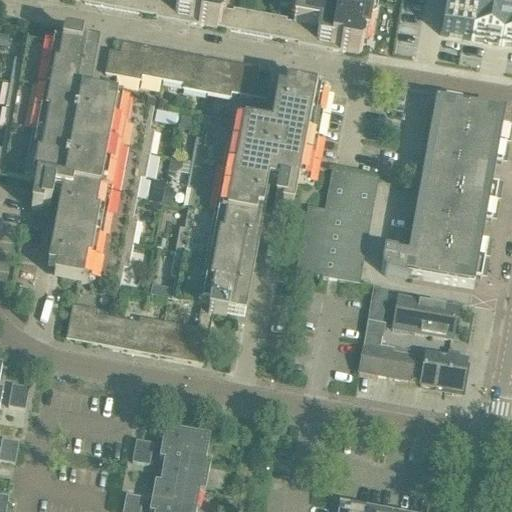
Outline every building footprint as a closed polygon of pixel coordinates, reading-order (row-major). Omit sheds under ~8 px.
[(51,0),(74,4),(78,2),(82,2),(84,6),(156,20),(155,22),(186,27),(187,25),(216,31),(220,28),(223,29),(226,32),(298,46),(297,48),(328,53),(328,52),(358,57),(361,54),(363,48),(360,44),(358,44),(359,39),(367,40),(374,0),(297,0),(293,26),(286,25),(286,23),(233,13),(232,15),(225,14),(227,0),(51,0)] [(511,0),(446,0),(445,12),(440,38),(511,49),(511,0)] [(10,87),(6,110),(11,111),(7,132),(3,153),(0,152),(0,178),(8,180),(29,184),(35,185),(30,213),(38,214),(37,219),(47,221),(52,196),(52,195),(54,186),(47,184),(49,175),(38,173),(36,183),(22,180),(24,168),(32,169),(33,162),(35,162),(36,160),(34,159),(37,139),(40,140),(40,137),(38,137),(42,117),(44,117),(44,115),(42,115),(43,107),(36,105),(38,93),(41,93),(41,91),(38,91),(40,84),(41,78),(49,80),(50,72),(52,72),(53,70),(50,70),(54,50),(79,54),(80,47),(81,43),(63,39),(61,49),(23,42),(19,64),(15,63),(11,84),(10,87)] [(41,78),(40,84),(38,91),(41,91),(41,93),(38,93),(36,105),(43,107),(42,115),(44,115),(44,117),(42,117),(38,137),(40,137),(40,140),(37,139),(34,159),(36,160),(35,162),(33,162),(32,169),(24,168),(22,180),(36,183),(38,173),(49,175),(47,184),(54,186),(52,195),(52,196),(60,197),(47,271),(54,272),(53,281),(80,286),(81,284),(83,284),(87,264),(85,264),(85,262),(87,262),(89,254),(96,256),(99,243),(96,243),(96,241),(99,241),(102,229),(94,227),(95,220),(93,219),(93,217),(96,217),(99,197),(97,197),(98,195),(100,195),(104,175),(101,174),(102,172),(104,173),(105,165),(113,166),(116,154),(113,153),(113,151),(116,152),(118,139),(110,138),(112,130),(110,130),(110,128),(110,127),(112,128),(116,108),(114,107),(114,105),(89,100),(98,50),(80,47),(79,54),(54,50),(50,70),(53,70),(52,72),(50,72),(49,80),(41,78)] [(140,84),(141,79),(162,83),(167,55),(121,47),(119,57),(118,64),(116,72),(115,80),(139,84),(140,84)] [(119,57),(109,55),(108,62),(118,64),(119,57)] [(183,87),(182,92),(206,97),(212,64),(167,55),(162,83),(166,84),(183,87)] [(107,70),(116,72),(118,64),(108,62),(107,70)] [(256,84),(258,72),(212,64),(206,97),(229,101),(230,96),(253,100),(256,84)] [(105,78),(115,80),(116,72),(107,70),(105,78)] [(266,103),(269,87),(256,84),(253,100),(266,103)] [(280,171),(282,172),(294,174),(292,184),(298,185),(302,165),(300,165),(300,162),(302,163),(306,143),(304,142),(304,140),(307,140),(310,120),(308,120),(309,118),(311,118),(315,98),(312,97),(313,95),(286,91),(284,99),(276,98),(269,134),(243,129),(243,131),(241,131),(237,151),(239,151),(239,153),(236,153),(235,161),(227,159),(225,172),(228,172),(227,174),(224,174),(222,186),(230,188),(228,196),(231,196),(230,198),(228,198),(224,218),(226,218),(226,221),(224,220),(220,240),(222,241),(222,243),(220,243),(218,250),(210,249),(208,261),(211,262),(211,264),(208,264),(205,276),(213,278),(212,285),(214,286),(213,288),(211,287),(207,308),(224,311),(227,311),(226,318),(243,321),(268,189),(277,190),(278,186),(280,171)] [(280,171),(278,186),(277,190),(272,216),(282,218),(283,213),(291,215),(296,187),(300,188),(307,189),(324,97),(313,95),(312,97),(315,98),(311,118),(309,118),(308,120),(310,120),(307,140),(304,140),(304,142),(306,143),(302,163),(300,162),(300,165),(302,165),(298,185),(292,184),(294,174),(282,172),(280,171)] [(405,274),(406,274),(411,276),(416,279),(420,281),(423,283),(472,292),(474,281),(480,282),(487,244),(481,243),(485,224),(491,225),(497,187),(492,186),(495,166),(501,167),(508,129),(502,128),(504,118),(460,110),(461,105),(444,102),(443,107),(434,105),(406,260),(382,255),(380,270),(380,271),(380,272),(380,273),(380,274),(381,275),(381,276),(382,277),(383,278),(384,279),(385,279),(386,279),(403,284),(403,283),(405,274)] [(97,197),(99,197),(96,217),(93,217),(93,219),(95,220),(94,227),(102,229),(99,241),(96,241),(96,243),(99,243),(96,256),(89,254),(87,262),(85,262),(85,264),(87,264),(83,284),(81,284),(80,286),(118,293),(123,271),(127,272),(136,225),(131,224),(139,181),(144,182),(153,135),(148,134),(152,112),(114,105),(114,107),(116,108),(112,128),(110,127),(110,128),(110,130),(112,130),(110,138),(118,139),(116,152),(113,151),(113,153),(116,154),(113,166),(105,165),(104,173),(102,172),(101,174),(104,175),(100,195),(98,195),(97,197)] [(181,119),(178,132),(196,135),(198,121),(181,119)] [(205,122),(201,144),(196,143),(187,190),(192,191),(184,234),(179,233),(171,280),(175,281),(171,303),(201,309),(197,328),(209,331),(211,320),(225,322),(226,318),(227,311),(224,311),(207,308),(211,287),(213,288),(214,286),(212,285),(213,278),(205,276),(208,264),(211,264),(211,262),(208,261),(210,249),(218,250),(220,243),(222,243),(222,241),(220,240),(224,220),(226,221),(226,218),(224,218),(228,198),(230,198),(231,196),(228,196),(230,188),(222,186),(224,174),(227,174),(228,172),(225,172),(227,159),(235,161),(236,153),(239,153),(239,151),(237,151),(241,131),(243,131),(243,129),(205,122)] [(170,164),(168,175),(175,176),(181,172),(182,165),(170,164)] [(306,211),(295,276),(328,282),(337,284),(358,288),(377,183),(331,174),(323,214),(306,211)] [(152,186),(149,206),(161,208),(165,188),(152,186)] [(165,191),(162,208),(171,210),(174,193),(165,191)] [(157,241),(156,250),(163,251),(165,242),(157,241)] [(151,289),(149,299),(160,301),(162,291),(151,289)] [(394,325),(414,328),(413,338),(451,345),(456,313),(408,305),(397,303),(394,325)] [(72,310),(66,342),(112,351),(117,323),(95,319),(96,314),(72,310)] [(117,323),(112,351),(157,359),(163,327),(139,322),(138,327),(117,323)] [(368,324),(358,377),(409,386),(410,385),(420,387),(420,390),(460,398),(466,366),(457,364),(459,356),(448,354),(446,362),(424,358),(423,363),(414,362),(414,360),(379,355),(384,327),(368,324)] [(196,338),(181,335),(182,330),(163,327),(157,359),(202,368),(208,340),(196,338)] [(197,328),(196,338),(208,340),(208,339),(209,331),(197,328)] [(11,389),(9,400),(17,402),(19,391),(11,389)] [(17,402),(26,403),(28,392),(19,391),(17,402)] [(9,400),(7,412),(15,413),(17,402),(9,400)] [(15,413),(24,415),(26,403),(17,402),(15,413)] [(209,440),(163,432),(158,460),(204,469),(209,440)] [(277,441),(286,442),(287,436),(278,434),(277,441)] [(1,444),(0,448),(0,454),(8,456),(9,445),(1,444)] [(135,444),(133,456),(141,457),(143,446),(135,444)] [(8,456),(16,457),(18,447),(9,445),(8,456)] [(141,457),(150,459),(152,448),(143,446),(141,457)] [(5,467),(14,469),(16,457),(8,456),(5,467)] [(133,456),(131,466),(139,468),(141,457),(133,456)] [(139,468),(148,469),(150,459),(141,457),(139,468)] [(195,511),(199,496),(204,497),(209,469),(204,469),(158,460),(157,465),(163,466),(158,488),(153,488),(148,511),(195,511)] [(125,499),(122,509),(131,511),(133,500),(125,499)] [(133,500),(131,511),(137,511),(139,511),(142,502),(133,500)]
